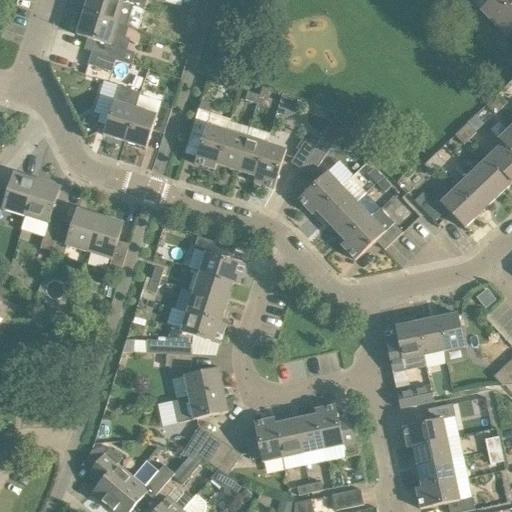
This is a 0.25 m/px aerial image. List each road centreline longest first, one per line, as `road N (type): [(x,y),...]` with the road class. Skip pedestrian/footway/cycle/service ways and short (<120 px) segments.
road 1 (residential): [(293,250),(264,222),(92,177),(49,110),(23,94)]
road 2 (residential): [(372,374),(260,398),(248,389),(239,351),(256,297),(271,268),(293,250)]
road 3 (residential): [(394,511),(372,374)]
road 4 (residential): [(490,263),(370,293)]
